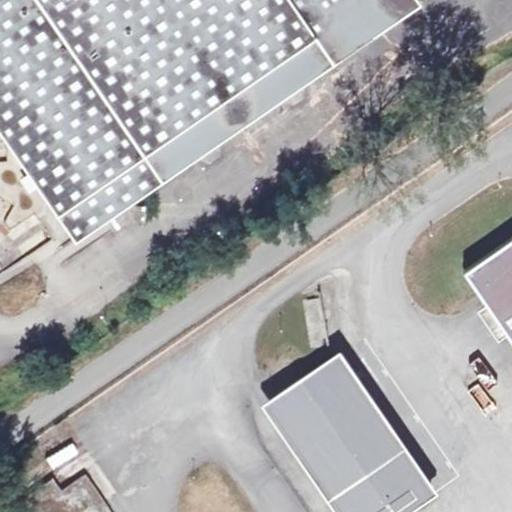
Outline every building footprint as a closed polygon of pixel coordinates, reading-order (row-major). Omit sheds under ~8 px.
[(52,205),(72,238),(431,15),(421,0),(0,0),(0,137),(21,171),(15,175),(3,155),(0,156),(0,176),(11,170),(38,213),(52,205)] [(511,511),(511,237),(463,271),(484,301),(504,330),(511,341),(511,511)] [(484,301),(476,307),(495,337),(504,330),(484,301)] [(436,511),(335,358),(281,395),(360,511),(436,511)] [(500,367),(475,379),(485,401),(511,390),(500,367)]
